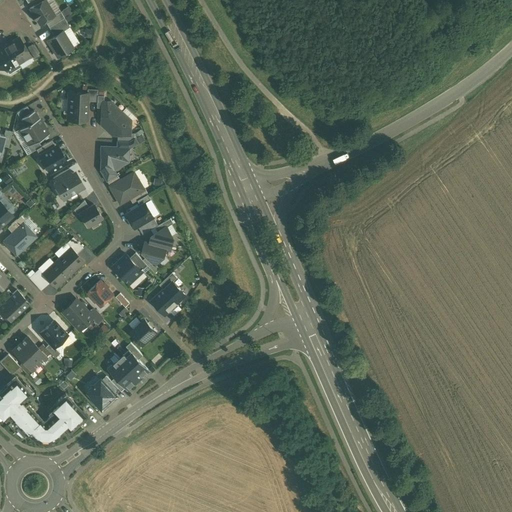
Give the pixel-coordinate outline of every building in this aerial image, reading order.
[(55,16),(45,0),(43,0),(34,6),(30,9),(33,14),(31,14),(35,20),(36,20),(40,25),(55,16)] [(72,13),(69,7),(61,12),(64,18),(72,13)] [(49,27),(64,18),(61,12),(45,21),(49,27)] [(64,18),(49,27),(54,36),(62,31),(69,27),(64,18)] [(62,31),(72,48),(79,44),(69,27),(62,31)] [(72,48),(62,31),(54,36),(47,40),(58,57),(72,48)] [(30,56),(19,38),(7,45),(18,64),(30,56)] [(32,44),(27,47),(35,59),(40,56),(32,44)] [(18,64),(7,45),(0,49),(0,67),(9,69),(10,73),(20,66),(18,64)] [(98,90),(88,89),(88,93),(88,101),(98,102),(98,96),(98,90)] [(88,93),(75,93),(74,91),(71,91),(67,94),(67,97),(69,99),(67,120),(87,121),(88,101),(88,93)] [(122,112),(111,102),(104,102),(103,108),(103,125),(107,129),(122,112)] [(27,106),(16,112),(20,119),(22,118),(21,118),(30,112),(27,106)] [(30,112),(21,118),(22,118),(26,125),(38,118),(34,110),(30,112)] [(122,112),(107,129),(113,134),(118,135),(130,135),(130,133),(131,120),(122,112)] [(26,125),(19,129),(29,145),(29,146),(38,141),(49,134),(39,118),(38,118),(26,125)] [(4,135),(2,146),(8,147),(12,132),(5,130),(4,135)] [(130,141),(118,141),(118,147),(118,148),(130,148),(138,144),(135,138),(130,141)] [(38,141),(29,146),(29,145),(27,146),(31,153),(36,150),(41,147),(38,141)] [(41,147),(36,150),(40,156),(55,147),(51,141),(41,147)] [(118,147),(102,146),(101,170),(104,175),(114,170),(129,161),(130,148),(118,148),(118,147)] [(55,147),(40,156),(41,157),(40,161),(42,166),(46,167),(50,173),(67,163),(60,151),(58,152),(55,147)] [(68,169),(53,178),(55,183),(71,174),(68,169)] [(104,175),(104,176),(107,182),(118,176),(114,170),(104,175)] [(78,180),(74,172),(71,174),(55,183),(54,184),(56,188),(54,189),(59,197),(61,196),(63,199),(70,196),(75,192),(84,187),(79,179),(78,180)] [(110,187),(114,195),(115,194),(121,204),(130,199),(144,190),(134,173),(121,181),(110,187)] [(118,176),(107,182),(110,187),(121,181),(118,176)] [(144,190),(130,199),(133,204),(148,195),(145,189),(144,190)] [(0,198),(0,227),(15,213),(0,198)] [(84,200),(74,210),(76,215),(80,213),(88,207),(84,200)] [(145,203),(127,214),(131,221),(132,221),(134,223),(133,224),(132,227),(135,228),(138,226),(153,217),(145,203)] [(88,207),(80,213),(88,227),(102,219),(94,204),(88,207)] [(21,216),(7,228),(12,233),(23,223),(25,221),(21,216)] [(153,217),(138,226),(143,235),(155,228),(158,226),(153,217)] [(158,226),(155,228),(158,233),(166,228),(173,224),(170,219),(158,226)] [(12,233),(3,241),(16,255),(36,237),(23,223),(12,233)] [(158,233),(151,237),(150,244),(166,248),(171,250),(173,240),(166,228),(158,233)] [(73,237),(66,243),(71,248),(76,254),(83,248),(73,237)] [(150,244),(145,243),(143,252),(147,257),(155,265),(164,256),(166,248),(150,244)] [(71,248),(57,261),(69,274),(83,261),(76,254),(71,248)] [(143,261),(136,253),(130,258),(142,271),(148,266),(143,261)] [(127,255),(114,267),(118,272),(118,275),(120,277),(123,277),(127,282),(132,277),(137,276),(142,271),(130,258),(127,255)] [(147,257),(143,261),(148,266),(155,274),(159,270),(155,265),(147,257)] [(69,274),(57,261),(43,274),(55,287),(69,274)] [(0,289),(9,281),(0,271),(0,289)] [(172,273),(159,285),(164,290),(173,282),(177,278),(172,273)] [(100,280),(87,293),(100,307),(113,295),(100,280)] [(153,301),(165,314),(186,295),(173,282),(164,290),(153,301)] [(0,305),(0,312),(4,317),(5,316),(10,321),(28,304),(23,299),(24,298),(17,290),(12,294),(0,305)] [(8,290),(0,297),(0,305),(12,294),(8,290)] [(129,303),(120,293),(116,297),(125,307),(129,303)] [(89,313),(76,299),(62,312),(79,329),(92,317),(89,313)] [(101,318),(93,309),(89,313),(92,317),(97,323),(101,318)] [(67,335),(53,320),(40,332),(50,343),(54,347),(67,335)] [(145,320),(131,333),(142,345),(157,332),(145,320)] [(38,348),(27,336),(20,343),(39,364),(46,357),(38,348)] [(39,364),(20,343),(12,350),(23,362),(31,370),(39,364)] [(54,347),(50,343),(45,347),(50,353),(55,358),(60,353),(54,347)] [(132,353),(139,360),(143,356),(131,343),(127,347),(132,353)] [(45,347),(42,344),(38,348),(46,357),(50,353),(45,347)] [(139,360),(132,353),(127,357),(125,355),(119,359),(138,379),(142,375),(148,369),(139,360)] [(19,366),(8,354),(0,361),(0,362),(11,374),(20,366),(19,366)] [(138,379),(119,359),(115,363),(115,364),(110,369),(117,376),(127,387),(128,388),(134,383),(138,379)] [(31,370),(23,362),(19,366),(20,366),(27,374),(31,370)] [(115,392),(119,388),(112,381),(107,376),(103,380),(115,392)] [(117,376),(112,381),(119,388),(122,391),(127,387),(117,376)] [(16,377),(6,386),(7,387),(1,392),(0,391),(0,415),(5,421),(9,416),(12,419),(7,423),(15,431),(17,429),(24,436),(29,431),(32,434),(31,435),(33,436),(35,438),(37,440),(40,441),(44,437),(48,441),(50,440),(52,439),(55,438),(57,436),(61,432),(59,430),(63,426),(69,433),(89,415),(83,408),(81,410),(65,393),(55,402),(58,404),(48,413),(50,415),(43,421),(41,419),(28,404),(25,407),(21,403),(28,396),(31,393),(29,391),(23,385),(16,377)] [(102,379),(88,392),(103,408),(117,395),(115,392),(103,380),(102,379)] [(31,389),(25,383),(23,385),(29,391),(31,389)]
